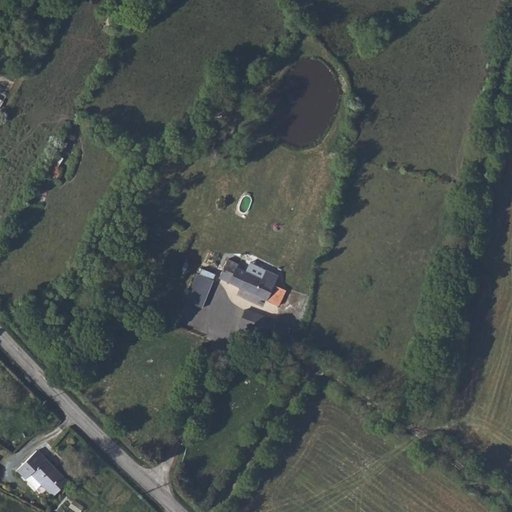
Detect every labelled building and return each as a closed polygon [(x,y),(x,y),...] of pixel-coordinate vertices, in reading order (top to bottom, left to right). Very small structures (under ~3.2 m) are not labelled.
[(32,202),(42,206),(52,181),(42,177),(32,202)] [(238,264),(228,259),(219,278),(279,306),(286,290),(274,285),(279,276),(266,270),(262,279),(237,267),(238,264)] [(214,280),(198,273),(186,301),(202,308),(214,280)] [(255,313),(245,310),(239,326),(249,330),(255,313)] [(255,313),(249,330),(272,338),(278,322),(255,313)] [(44,461),(46,459),(37,450),(17,470),(36,489),(42,484),(54,496),(68,482),(50,463),(49,465),(44,461)]
